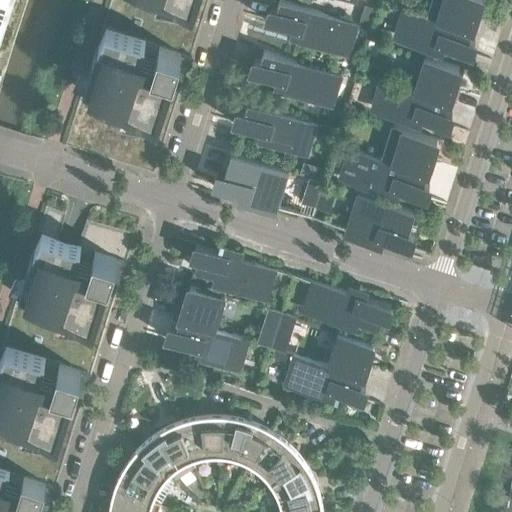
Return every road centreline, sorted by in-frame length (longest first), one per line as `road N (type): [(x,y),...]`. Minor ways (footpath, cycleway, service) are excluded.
road 1 (residential): [(390,441),(122,357)]
road 2 (residential): [(171,201),(439,283)]
road 3 (residential): [(511,53),(439,283)]
road 4 (residential): [(440,511),(506,303)]
road 5 (residential): [(171,201),(235,0)]
road 6 (residential): [(439,283),(390,441)]
road 7 (residential): [(171,201),(122,357)]
road 8 (residential): [(122,357),(74,511)]
road 9 (residential): [(47,162),(171,201)]
